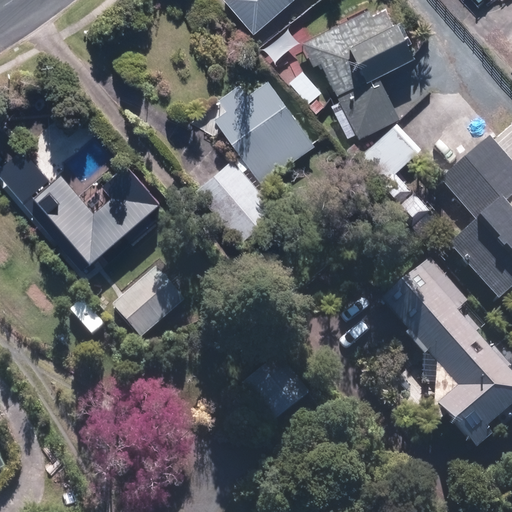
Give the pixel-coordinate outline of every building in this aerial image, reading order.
[(233,0),(260,31),(295,0),(233,0)] [(388,0),(313,38),(364,137),(438,100),(388,0)] [(321,145),(272,80),(226,114),(250,146),(202,181),(244,237),(281,209),(264,188),(321,145)] [(511,140),(492,121),(429,183),(469,222),(445,246),(511,312),(511,140)] [(393,124),(354,162),(411,223),(427,208),(395,175),(419,152),(393,124)] [(46,152),(13,189),(103,266),(169,189),(119,146),(84,185),(46,152)] [(511,415),(511,350),(433,259),(384,302),(459,389),(445,401),(481,442),(511,415)] [(190,296),(161,263),(108,309),(136,342),(190,296)] [(276,361),(241,383),(269,426),(303,403),(276,361)]
